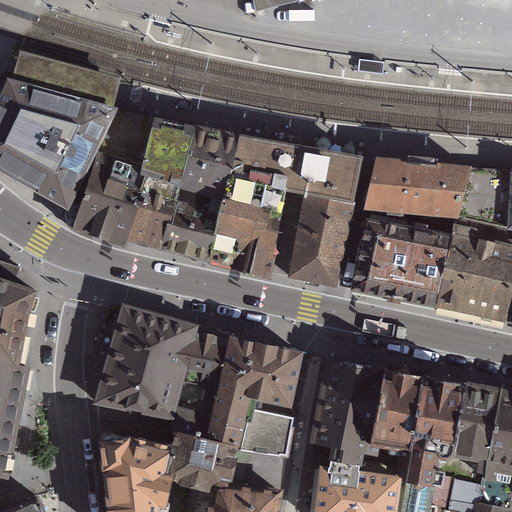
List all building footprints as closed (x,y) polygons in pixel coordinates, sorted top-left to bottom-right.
[(252,0),(256,15),(314,0),(252,0)] [(13,83),(114,111),(118,94),(122,81),(20,51),(17,64),(13,83)] [(384,67),(359,63),(358,74),(382,77),(384,67)] [(13,83),(9,82),(0,100),(0,170),(67,207),(93,154),(114,111),(13,83)] [(194,130),(114,111),(93,154),(149,176),(181,186),(194,130)] [(240,140),(194,130),(181,186),(180,193),(222,205),(229,181),(240,140)] [(294,149),(240,140),(229,181),(285,193),(286,186),(294,149)] [(361,161),(294,149),(286,186),(308,190),(353,204),(361,161)] [(149,176),(93,154),(67,207),(79,214),(73,229),(124,246),(126,240),(149,176)] [(469,169),(378,160),(366,207),(431,216),(430,224),(453,228),(457,217),(469,169)] [(511,171),(469,169),(457,217),(511,229),(511,171)] [(180,193),(181,186),(149,176),(126,240),(160,251),(180,193)] [(285,193),(229,181),(222,205),(209,262),(267,275),(285,193)] [(335,285),(353,204),(308,190),(291,276),(335,285)] [(209,262),(222,205),(180,193),(160,251),(209,262)] [(511,229),(457,217),(453,228),(435,306),(506,321),(511,295),(511,229)] [(435,306),(453,228),(430,224),(427,234),(369,222),(353,288),(435,306)] [(16,284),(22,268),(0,260),(0,318),(26,325),(37,290),(16,284)] [(108,363),(97,401),(170,416),(180,379),(194,333),(195,328),(108,302),(93,354),(98,361),(108,363)] [(0,361),(19,365),(26,325),(0,318),(0,361)] [(231,339),(194,333),(180,379),(186,381),(171,430),(177,432),(210,440),(231,339)] [(243,450),(282,456),(287,456),(294,418),(252,409),(255,398),(290,405),(301,353),(231,339),(210,440),(236,446),(243,450)] [(385,369),(329,359),(313,442),(334,446),(362,451),(378,455),(380,445),(371,443),(385,369)] [(19,365),(0,361),(0,423),(16,426),(27,366),(19,365)] [(424,375),(385,369),(371,443),(380,445),(401,449),(399,467),(397,477),(405,478),(424,375)] [(466,384),(424,375),(405,478),(452,493),(478,501),(488,458),(453,451),(466,384)] [(502,390),(466,384),(453,451),(488,458),(502,390)] [(511,392),(502,390),(488,458),(478,501),(509,508),(511,493),(511,392)] [(0,474),(8,476),(16,426),(0,423),(0,474)] [(166,478),(170,479),(219,490),(226,492),(227,485),(239,486),(243,450),(236,446),(210,440),(177,432),(173,447),(166,478)] [(102,444),(110,511),(163,511),(170,479),(166,478),(173,447),(112,435),(102,444)] [(322,468),(317,511),(393,511),(397,477),(399,467),(366,463),(366,466),(359,465),(362,451),(334,446),(330,467),(322,468)] [(282,456),(243,450),(239,486),(278,491),(282,456)] [(405,478),(397,477),(393,511),(442,511),(443,510),(449,511),(452,493),(405,478)] [(276,511),(280,492),(278,491),(239,486),(227,485),(226,492),(219,490),(215,505),(210,505),(209,511),(276,511)] [(443,510),(442,511),(507,511),(509,508),(478,501),(452,493),(449,511),(443,510)] [(44,511),(37,497),(0,511),(44,511)]
